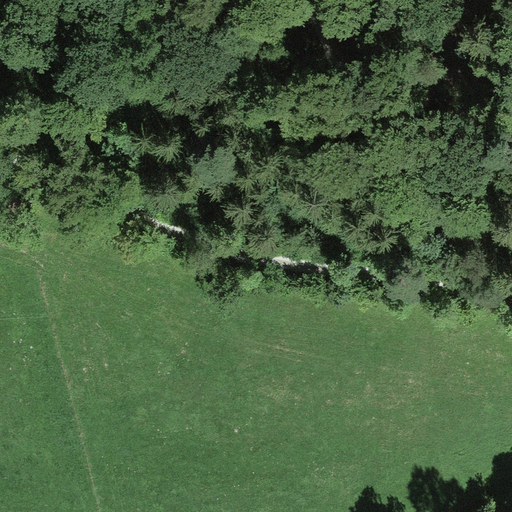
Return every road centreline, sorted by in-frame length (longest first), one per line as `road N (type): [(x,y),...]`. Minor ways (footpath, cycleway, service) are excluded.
road 1 (track): [(0,176),(287,269),(511,284)]
road 2 (track): [(311,0),(332,61),(361,94),(436,142),(511,169)]
